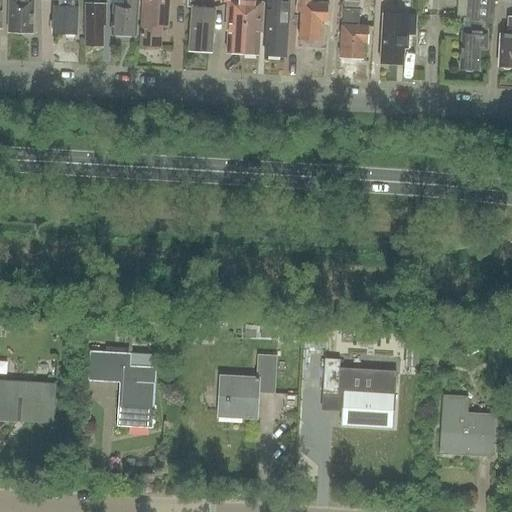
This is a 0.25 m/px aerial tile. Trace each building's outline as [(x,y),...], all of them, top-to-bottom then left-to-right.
[(10,0),(10,34),(34,34),(34,0),(10,0)] [(77,7),(77,0),(58,0),(59,6),(54,6),(53,35),(78,36),(79,7),(77,7)] [(107,21),(107,5),(96,5),(96,0),(86,0),(86,46),(103,46),(103,21),(107,21)] [(125,0),(125,5),(114,4),(112,36),(135,38),(137,0),(125,0)] [(169,26),(170,0),(143,0),(141,45),(161,47),(162,26),(169,26)] [(188,0),(188,8),(192,8),(190,51),(212,52),(213,23),(214,24),(215,8),(205,7),(202,0),(188,0)] [(246,0),(233,0),(234,1),(229,1),(227,30),(229,32),(228,53),(244,54),(246,0)] [(246,0),(244,54),(259,55),(260,33),(262,31),(264,2),(260,2),(259,0),(246,0)] [(287,57),(291,4),(284,4),(284,0),(270,0),(267,56),(287,57)] [(328,21),(329,4),(314,3),(314,0),(299,0),(299,13),(303,13),(301,40),(320,41),(321,21),(328,21)] [(494,21),(495,0),(494,0),(467,0),(467,19),(463,18),(460,70),(464,70),(466,73),(472,74),(474,71),(478,71),(479,51),(487,51),(488,21),(494,21)] [(368,47),(369,31),(359,30),(360,10),(344,9),(341,58),(362,60),(363,47),(368,47)] [(388,15),(384,15),(381,64),(404,66),(405,50),(408,50),(409,42),(415,42),(417,23),(387,21),(388,15)] [(511,36),(502,36),(500,69),(502,69),(506,71),(511,71),(511,70),(511,36)] [(280,327),(279,343),(294,343),(295,328),(280,327)] [(312,329),(311,349),(326,349),(327,329),(312,329)] [(407,339),(406,347),(420,348),(420,339),(407,339)] [(433,345),(433,355),(445,356),(446,346),(433,345)] [(153,429),(157,368),(131,366),(131,354),(91,351),(89,381),(124,383),(124,391),(120,390),(119,412),(119,425),(118,425),(118,427),(130,427),(130,426),(149,428),(153,429)] [(276,394),(278,357),(258,355),(256,378),(220,376),(218,418),(258,421),(259,400),(254,400),(255,393),(276,394)] [(342,409),(341,425),(394,428),(395,396),(338,393),(340,361),(325,360),(323,395),(335,396),(334,409),(342,409)] [(54,423),(56,385),(0,381),(0,414),(26,416),(26,421),(54,423)] [(443,395),(443,412),(440,453),(479,455),(479,457),(492,458),(495,414),(469,413),(470,397),(443,395)]
